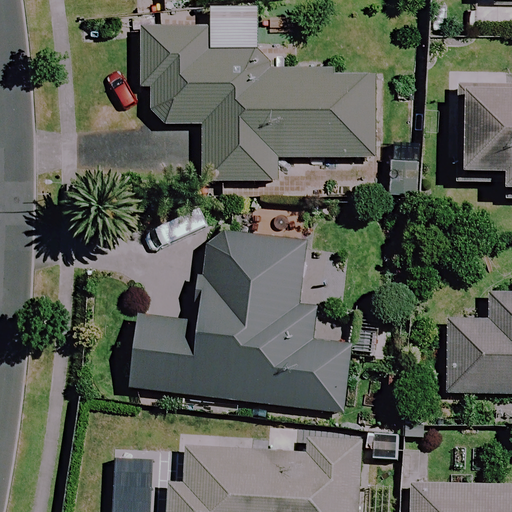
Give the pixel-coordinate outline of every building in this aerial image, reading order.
[(258,75),(261,13),(214,11),(213,35),(149,32),(147,83),(153,84),(151,127),(206,129),(204,183),(279,187),(280,159),(380,163),(383,80),(258,75)] [(511,88),(463,88),(462,179),(507,179),(507,196),(511,196),(511,88)] [(341,252),(210,237),(200,320),(144,313),(134,392),(348,417),(354,363),(383,366),(387,332),(332,326),(341,252)] [(511,290),(493,290),(492,329),(453,327),(450,395),(511,397),(511,290)] [(361,511),(364,443),(295,440),(294,459),(183,454),(180,511),(361,511)] [(511,511),(511,491),(413,490),(412,511),(511,511)]
